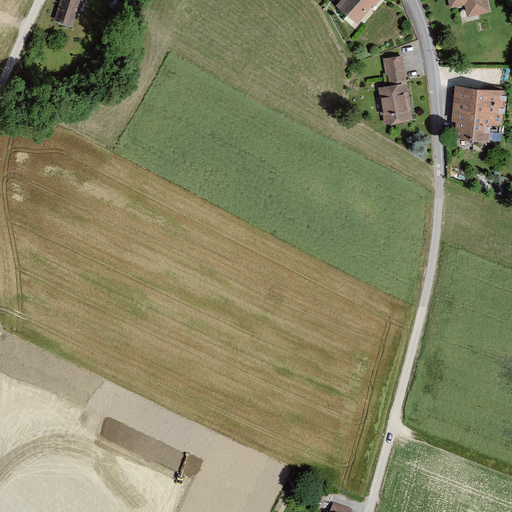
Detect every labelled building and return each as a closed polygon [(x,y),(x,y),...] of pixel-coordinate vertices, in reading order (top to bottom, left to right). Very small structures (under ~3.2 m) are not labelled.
[(62,0),(56,18),(73,23),(80,0),(62,0)] [(379,0),(341,0),(337,5),(358,25),(379,0)] [(487,0),(448,0),(450,9),(465,6),(468,17),(490,12),(487,0)] [(402,55),(380,60),(384,84),(377,86),(384,125),(413,120),(402,55)] [(504,92),(455,87),(452,124),(458,125),(457,140),(501,144),(504,92)]
